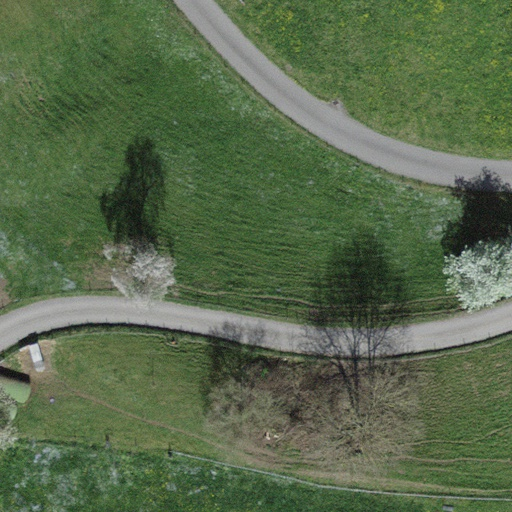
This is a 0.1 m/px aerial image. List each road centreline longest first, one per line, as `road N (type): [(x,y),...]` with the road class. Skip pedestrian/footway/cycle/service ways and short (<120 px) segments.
road 1 (track): [(511,323),(434,346),(349,350),(107,318),(0,348)]
road 2 (track): [(511,191),(376,158),(270,97),(195,0)]
